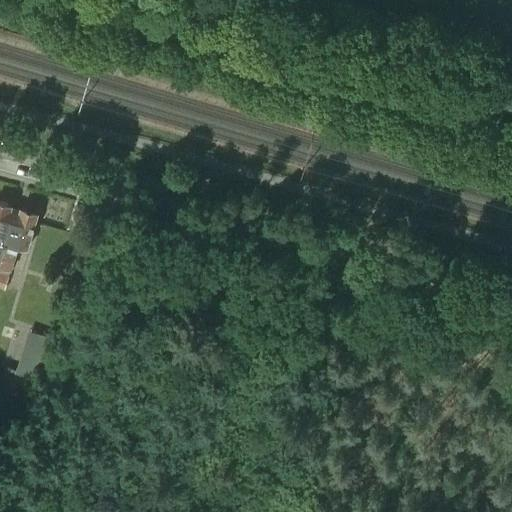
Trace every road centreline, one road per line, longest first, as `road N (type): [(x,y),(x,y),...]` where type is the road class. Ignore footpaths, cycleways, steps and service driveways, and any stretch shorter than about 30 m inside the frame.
road 1 (secondary): [(511,306),(0,160)]
road 2 (unknown): [(158,0),(511,113)]
